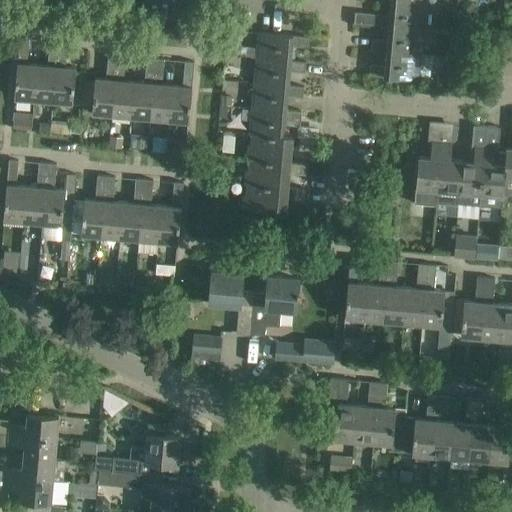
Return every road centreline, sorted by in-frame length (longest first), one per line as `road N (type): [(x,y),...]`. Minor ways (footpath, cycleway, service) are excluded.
road 1 (residential): [(251,509),(247,430),(26,314)]
road 2 (residential): [(336,98),(490,111),(511,91)]
